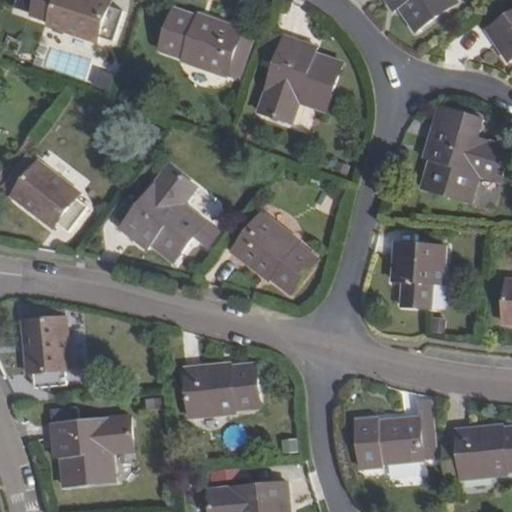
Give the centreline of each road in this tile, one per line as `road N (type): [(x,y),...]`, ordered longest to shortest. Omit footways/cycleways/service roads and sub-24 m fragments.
road 1 (residential): [(326,347),(20,276)]
road 2 (residential): [(403,83),(326,347)]
road 3 (residential): [(511,384),(326,347)]
road 4 (residential): [(344,511),(323,442),(326,347)]
